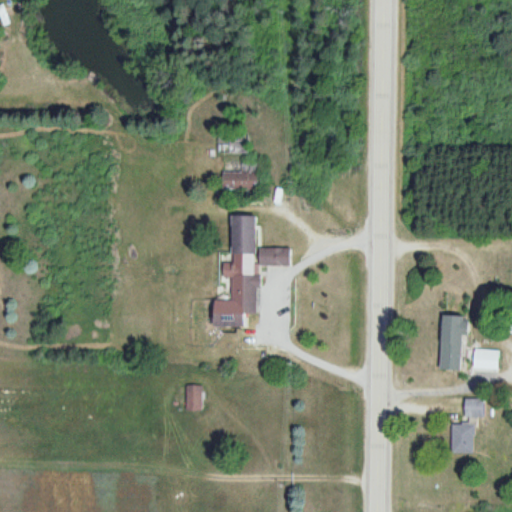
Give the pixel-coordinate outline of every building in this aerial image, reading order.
[(248,154),(248,133),(215,133),(215,154),(248,154)] [(235,171),(224,171),(224,192),(259,192),(259,162),(235,162),(235,171)] [(259,248),(260,216),(234,216),(233,263),(232,263),(231,301),(221,301),(220,326),(251,327),(251,310),(259,310),(260,289),(263,289),(264,266),(295,267),(295,248),(259,248)] [(465,370),(465,342),(445,342),(445,370),(465,370)] [(501,351),(474,351),(474,370),(501,370),(501,351)] [(185,386),(185,411),(201,411),(201,386),(185,386)] [(463,418),(486,418),(486,400),(463,400),(463,418)] [(453,455),(476,455),(476,424),(453,424),(453,455)]
